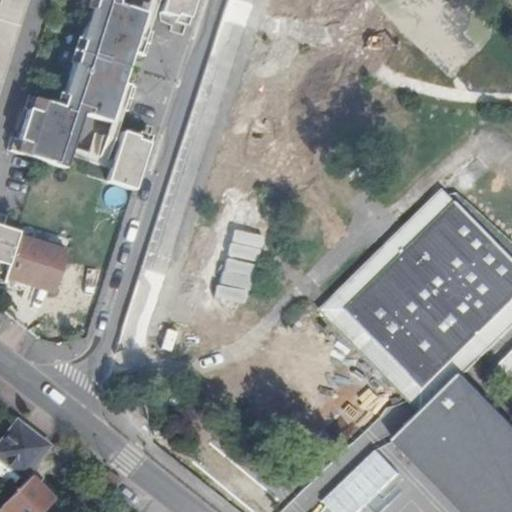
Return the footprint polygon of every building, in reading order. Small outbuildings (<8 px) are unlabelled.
[(0,95),(29,0),(0,0),(0,3),(0,95)] [(117,11),(121,0),(81,0),(98,6),(94,16),(91,15),(81,48),(84,49),(77,72),(73,72),(64,101),(67,102),(64,112),(36,104),(32,116),(28,115),(19,146),(22,147),(19,158),(41,165),(66,173),(83,119),(111,128),(114,115),(126,118),(134,93),(123,90),(133,59),(144,63),(151,39),(140,35),(144,20),(117,11)] [(189,26),(197,0),(166,0),(160,20),(176,26),(177,22),(189,26)] [(135,195),(150,149),(137,145),(138,140),(122,136),(107,186),(135,195)] [(214,242),(207,240),(185,306),(231,321),(252,254),(245,252),(251,233),(258,235),(268,205),(224,191),(213,220),(220,222),(214,242)] [(511,303),(421,391),(346,315),(454,208),(441,194),(319,314),(415,412),(417,410),(422,416),(461,378),(485,354),(511,328),(511,303)] [(421,391),(511,303),(511,266),(454,208),(346,315),(421,391)] [(0,284),(2,285),(4,280),(16,241),(17,238),(2,232),(5,221),(0,219),(0,284)] [(213,220),(207,240),(214,242),(220,222),(213,220)] [(245,252),(252,254),(258,235),(251,233),(245,252)] [(4,280),(53,297),(66,258),(16,241),(4,280)] [(312,312),(309,315),(264,360),(290,385),(308,403),(320,389),(310,378),(328,361),(339,372),(355,356),(312,312)] [(361,361),(355,356),(339,372),(333,381),(320,389),(308,403),(314,408),(361,361)] [(492,368),(496,365),(488,357),(478,368),(485,375),(492,368)] [(333,381),(339,372),(328,361),(310,378),(320,389),(333,381)] [(511,511),(511,429),(461,378),(422,416),(407,431),(394,443),(414,463),(453,424),(511,484),(511,511)] [(417,410),(415,412),(402,426),(407,431),(422,416),(417,410)] [(414,463),(463,511),(511,511),(511,484),(453,424),(414,463)] [(0,463),(23,482),(47,451),(16,427),(0,447),(0,463)] [(93,511),(121,487),(110,477),(71,511),(93,511)] [(42,511),(51,504),(29,481),(0,508),(0,511),(42,511)]
